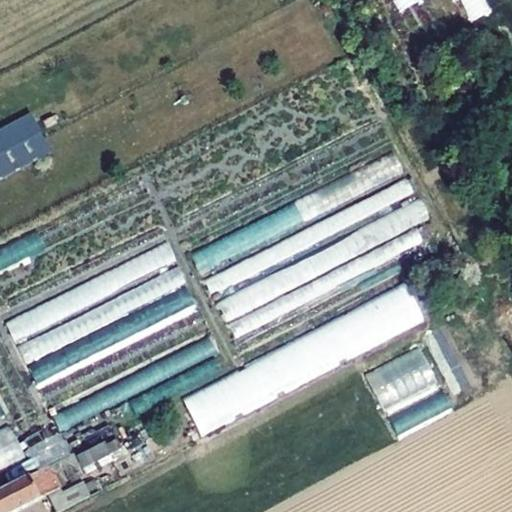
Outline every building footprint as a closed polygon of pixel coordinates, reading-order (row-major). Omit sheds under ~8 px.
[(0,134),(0,157),(40,136),(30,118),(0,134)] [(40,136),(0,157),(0,180),(49,154),(40,136)] [(345,184),(190,254),(198,272),(353,202),(345,184)] [(231,336),(420,255),(409,228),(425,221),(410,187),(202,275),(213,300),(215,299),(231,336)] [(6,320),(44,414),(50,412),(57,430),(129,401),(133,413),(224,377),(207,335),(205,336),(172,254),(6,320)] [(179,400),(198,436),(422,324),(404,288),(179,400)] [(511,309),(497,315),(509,347),(511,346),(511,309)] [(0,350),(0,419),(7,417),(11,425),(31,415),(0,350)] [(9,430),(0,434),(0,472),(24,462),(9,430)] [(74,461),(81,477),(113,463),(105,447),(74,461)] [(54,467),(0,495),(0,511),(8,511),(50,489),(63,483),(54,467)] [(87,479),(67,491),(73,503),(93,492),(87,479)] [(63,483),(50,489),(55,498),(67,491),(63,483)] [(67,491),(55,498),(62,509),(73,503),(67,491)]
